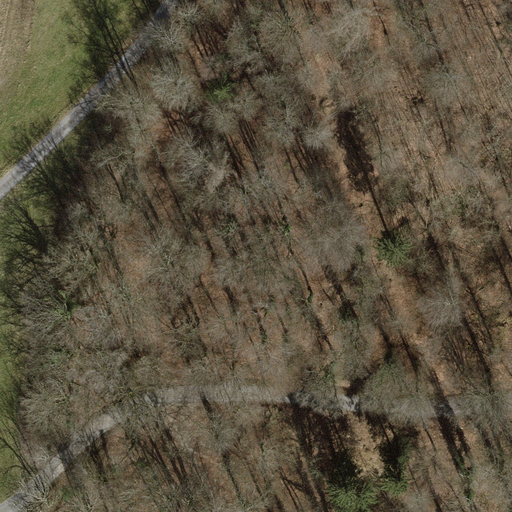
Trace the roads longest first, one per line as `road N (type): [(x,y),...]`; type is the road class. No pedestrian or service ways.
road 1 (unclassified): [(511,406),(454,410),(259,391),(173,393),(105,420),(0,510)]
road 2 (unclassified): [(0,191),(83,110),(172,0)]
